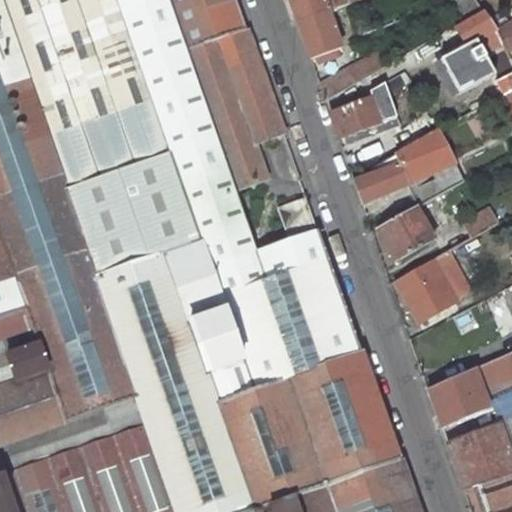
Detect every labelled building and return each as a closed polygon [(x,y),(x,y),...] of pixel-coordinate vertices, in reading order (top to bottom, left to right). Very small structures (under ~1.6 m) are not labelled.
[(0,0),(0,511),(415,511),(305,200),(276,210),(279,218),(259,225),(269,251),(255,256),(232,192),(266,180),(253,145),(282,135),(234,0),(0,0)] [(287,0),(295,21),(328,10),(357,0),(287,0)] [(309,60),(341,49),(328,10),(295,21),(309,60)] [(484,13),(455,29),(468,47),(458,53),(436,65),(455,98),(494,77),(476,43),(496,32),(484,13)] [(511,23),(497,32),(511,64),(511,23)] [(458,53),(468,47),(455,29),(447,33),(458,53)] [(368,76),(363,61),(317,84),(323,100),(368,76)] [(389,73),(392,78),(404,72),(401,67),(389,73)] [(507,94),(511,91),(511,73),(496,82),(503,96),(507,94)] [(337,139),(379,125),(371,101),(329,116),(337,139)] [(434,134),(351,180),(352,183),(361,206),(405,191),(404,187),(408,185),(416,208),(438,196),(450,188),(440,170),(449,166),(434,134)] [(444,207),(468,193),(462,182),(450,188),(438,196),(444,207)] [(424,225),(447,212),(444,207),(438,196),(416,208),(415,208),(424,225)] [(397,263),(433,242),(424,225),(415,208),(378,229),(397,263)] [(497,223),(489,210),(465,224),(473,237),(497,223)] [(468,294),(446,252),(433,260),(455,301),(468,294)] [(418,322),(455,301),(433,260),(397,281),(411,310),(418,322)] [(498,359),(501,366),(508,362),(505,356),(498,359)] [(441,429),(488,407),(474,370),(427,392),(441,429)] [(511,511),(511,459),(499,423),(446,444),(470,511),(511,511)]
